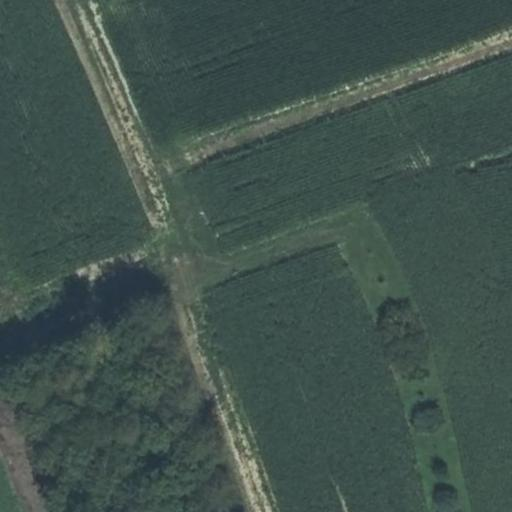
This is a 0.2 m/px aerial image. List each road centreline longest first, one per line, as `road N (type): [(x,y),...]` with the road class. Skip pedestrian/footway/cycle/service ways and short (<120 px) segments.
road 1 (track): [(81,0),(262,511)]
road 2 (track): [(511,41),(145,170)]
